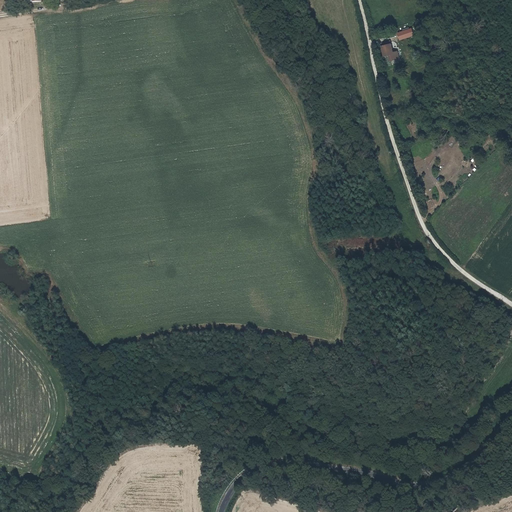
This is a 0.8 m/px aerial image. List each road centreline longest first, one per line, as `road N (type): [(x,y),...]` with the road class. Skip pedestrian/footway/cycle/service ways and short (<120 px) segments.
road 1 (track): [(360,0),(419,221),(464,273),(511,306)]
road 2 (tertiary): [(511,418),(441,483),(411,487),(290,459),(257,465),(237,480),(224,511)]
